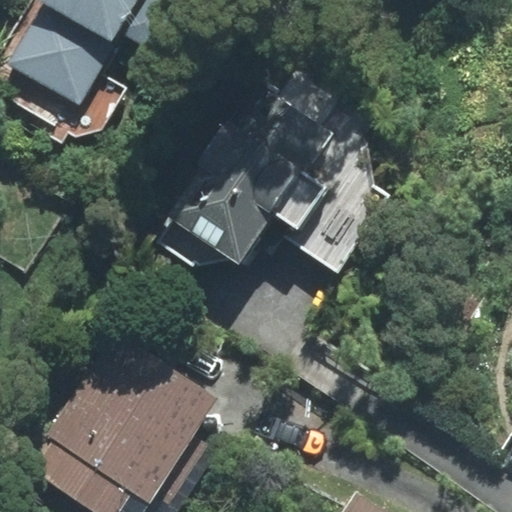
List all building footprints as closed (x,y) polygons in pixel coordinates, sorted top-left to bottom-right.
[(145,0),(47,0),(44,6),(48,8),(14,68),(85,108),(145,0)] [(156,244),(197,271),(236,264),(246,271),(280,221),(304,237),(335,191),(311,175),(337,136),(263,86),(156,244)] [(62,169),(50,189),(73,204),(86,184),(62,169)] [(224,401),(120,333),(29,471),(92,511),(127,511),(138,497),(154,507),(224,401)] [(388,511),(361,494),(348,511),(388,511)]
